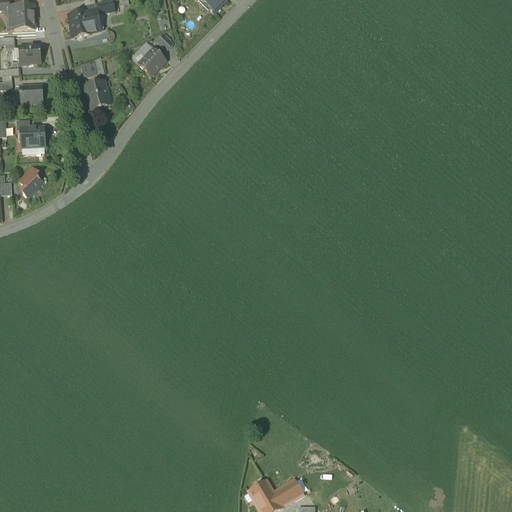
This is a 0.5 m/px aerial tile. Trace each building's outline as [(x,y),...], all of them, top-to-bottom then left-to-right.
[(227,1),(226,0),(205,0),(202,4),(214,15),(221,8),(221,7),(227,1)] [(9,3),(0,3),(0,12),(8,12),(7,10),(9,10),(9,3)] [(98,6),(97,6),(98,13),(99,16),(115,13),(113,3),(98,6)] [(96,5),(85,8),(86,14),(86,15),(93,13),(93,14),(96,13),(98,13),(97,6),(98,6),(98,5),(96,5)] [(33,9),(10,10),(11,32),(34,31),(33,9)] [(86,14),(69,18),(72,31),(71,31),(73,39),(90,36),(90,35),(100,33),(96,13),(93,14),(93,13),(86,15),(86,14)] [(163,37),(157,43),(167,53),(173,46),(163,37)] [(14,39),(1,40),(1,48),(15,47),(14,39)] [(40,48),(18,49),(19,67),(28,67),(28,66),(41,65),(40,48)] [(153,51),(138,66),(151,79),(166,63),(153,51)] [(94,62),(81,68),(84,81),(98,77),(94,62)] [(12,84),(0,84),(0,92),(13,92),(12,84)] [(105,84),(85,89),(89,111),(110,106),(105,84)] [(42,88),(16,90),(17,98),(21,98),(21,107),(43,106),(42,88)] [(30,123),(17,123),(18,131),(21,131),(30,131),(30,123)] [(30,131),(21,131),(22,152),(22,150),(44,149),(45,150),(44,130),(30,131)] [(33,172),(19,185),(25,191),(22,194),(28,201),(36,193),(35,192),(42,186),(37,180),(39,179),(33,172)] [(294,484),(273,496),(282,511),(303,498),(294,484)] [(266,485),(249,495),(259,511),(279,511),(282,511),(273,496),(266,485)]
